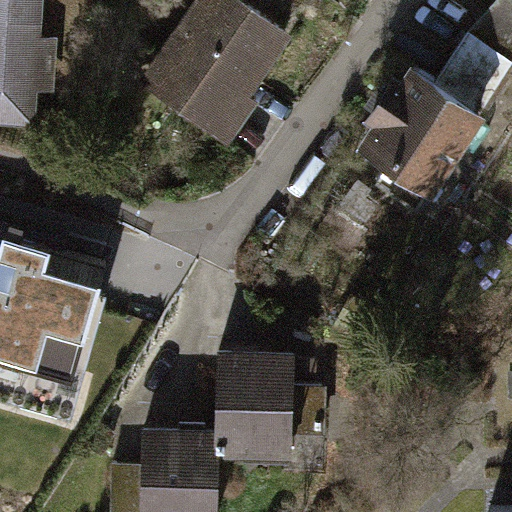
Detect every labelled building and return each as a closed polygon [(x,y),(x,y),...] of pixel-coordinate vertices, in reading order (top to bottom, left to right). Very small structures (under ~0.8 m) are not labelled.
[(42,0),(0,0),(0,122),(34,125),(37,90),(54,91),(58,35),(40,34),(42,0)] [(292,31),(246,0),(192,0),(137,79),(227,141),(257,98),(249,92),(292,31)] [(511,0),(495,0),(468,29),(511,57),(511,0)] [(511,57),(468,29),(436,79),(481,108),(511,59),(511,57)] [(484,110),(481,108),(436,79),(409,62),(399,76),(391,71),(362,116),(369,121),(354,144),(385,163),(375,179),(414,204),(424,189),(430,193),(484,110)] [(109,239),(0,208),(0,336),(76,357),(109,239)] [(128,225),(110,286),(173,305),(192,245),(128,225)] [(294,348),(215,346),(213,425),(212,454),(218,454),(290,456),(291,432),(326,433),(327,382),(293,381),(294,348)] [(213,425),(139,423),(138,461),(111,460),(109,511),(216,511),(218,454),(212,454),(213,425)]
